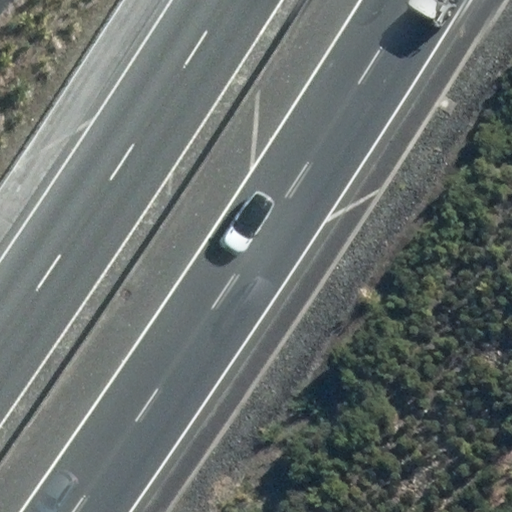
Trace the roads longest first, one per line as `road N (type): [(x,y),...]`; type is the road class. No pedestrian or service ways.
road 1 (motorway): [(413,0),(72,511)]
road 2 (motorway): [(0,345),(224,0)]
